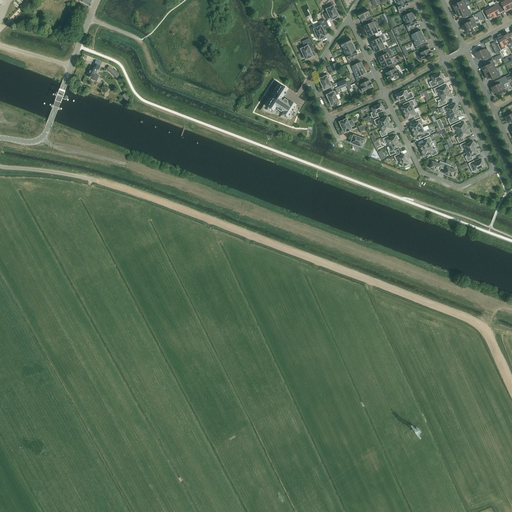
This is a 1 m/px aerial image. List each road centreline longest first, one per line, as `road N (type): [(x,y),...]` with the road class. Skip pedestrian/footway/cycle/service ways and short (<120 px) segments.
road 1 (track): [(511,390),(487,335),(467,318),(99,181)]
road 2 (residential): [(385,95),(420,172),(460,186),(494,169),(443,60)]
